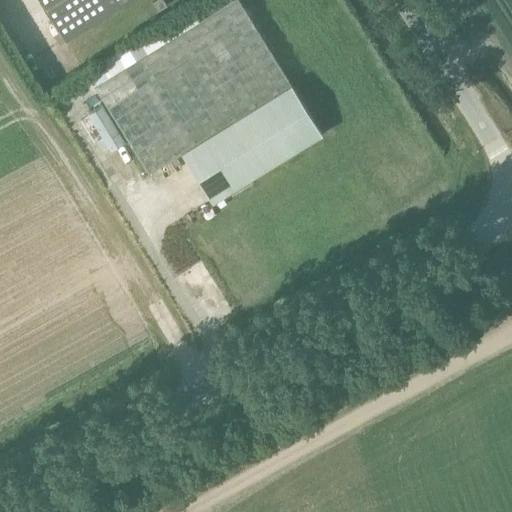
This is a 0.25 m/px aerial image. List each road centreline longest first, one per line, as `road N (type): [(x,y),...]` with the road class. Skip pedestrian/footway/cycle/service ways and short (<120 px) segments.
road 1 (unclassified): [(0,501),(511,215)]
road 2 (unclassified): [(511,176),(401,0)]
